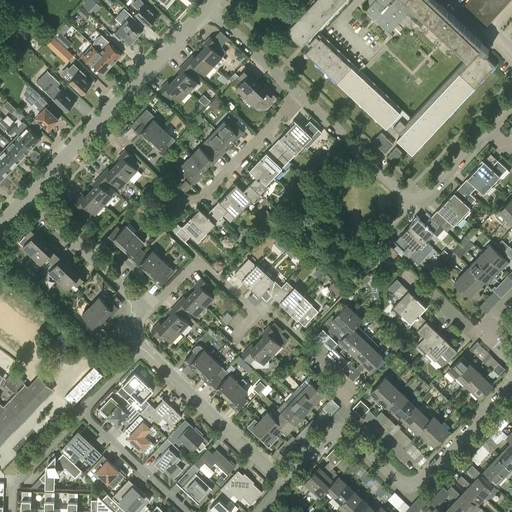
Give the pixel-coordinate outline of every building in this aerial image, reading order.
[(92,6),(96,2),(94,0),(89,0),(84,5),(88,10),(91,12),(94,9),(92,6)] [(141,0),(136,0),(132,4),(140,11),(136,15),(148,26),(157,15),(146,4),(141,0)] [(315,0),(286,31),(301,46),(305,41),(304,40),(306,38),(306,39),(310,35),(311,35),(314,31),(315,31),(314,30),(315,28),(316,28),(320,24),(321,25),(325,21),(323,19),(325,17),(326,18),(330,14),(330,15),(334,10),(333,9),(335,7),(335,8),(339,3),(340,4),(343,0),(315,0)] [(367,9),(366,9),(374,17),(376,15),(378,17),(377,19),(390,32),(408,13),(411,16),(412,27),(422,27),(422,16),(424,14),(441,30),(443,28),(457,41),(459,43),(457,45),(469,56),(478,46),(481,50),(486,54),(490,50),(483,44),(439,3),(441,2),(446,1),(445,0),(469,0),(463,7),(485,28),(510,0),(369,0),(369,6),(367,9)] [(85,19),(90,14),(81,6),(76,11),(85,19)] [(131,15),(122,24),(137,38),(141,33),(140,32),(144,29),(136,22),(137,21),(131,15)] [(66,24),(54,36),(67,48),(72,43),(65,36),(63,35),(70,28),(66,24)] [(132,42),(137,38),(122,24),(114,34),(119,39),(120,38),(128,45),(131,42),(132,42)] [(304,40),(305,41),(306,42),(308,44),(310,46),(313,43),(311,41),(317,34),(316,32),(314,31),(311,35),(310,35),(306,39),(306,38),(304,40)] [(93,43),(101,50),(100,52),(112,63),(121,54),(109,42),(101,34),(97,37),(93,43)] [(306,52),(337,81),(352,65),(348,62),(347,63),(345,61),(346,61),(342,57),(342,56),(338,52),(337,53),(335,51),(331,47),(332,46),(328,42),(326,43),(324,42),(325,41),(321,37),(322,36),(321,36),(320,36),(317,34),(311,41),(313,43),(310,46),(306,52)] [(65,62),(73,54),(53,36),(46,43),(65,62)] [(208,44),(200,52),(214,66),(218,69),(226,60),(222,56),(226,52),(221,47),(210,37),(206,41),(208,44)] [(103,73),(112,63),(100,52),(92,44),(81,56),(91,65),(93,63),(103,73)] [(469,56),(456,70),(475,87),(495,65),(480,51),(481,50),(478,46),(469,56)] [(205,74),(214,66),(200,52),(192,61),(189,59),(185,63),(196,73),(200,69),(205,74)] [(192,77),(196,73),(185,63),(181,67),(183,70),(175,78),(189,91),(197,83),(192,77)] [(69,81),(82,93),(83,93),(84,94),(89,89),(88,87),(91,84),(83,76),(85,75),(73,64),(68,70),(74,76),(69,81)] [(412,154),(475,87),(456,70),(412,117),(410,119),(402,111),(399,113),(394,107),(395,106),(390,101),(388,102),(382,97),(384,95),(374,86),(372,87),(366,82),(368,80),(363,76),(362,78),(356,72),(358,70),(352,65),(337,81),(386,127),(391,123),(393,126),(399,132),(399,131),(402,134),(397,139),(412,154)] [(252,72),(247,68),(232,84),(245,96),(258,83),(250,75),(252,72)] [(60,83),(53,76),(42,87),(66,111),(74,102),(62,90),(61,91),(57,86),(60,83)] [(180,100),(189,91),(175,78),(167,87),(165,85),(160,89),(171,99),(175,95),(180,100)] [(267,91),(258,83),(245,96),(258,109),(267,109),(277,99),(272,94),(274,93),(269,89),(267,91)] [(48,128),(58,118),(46,108),(49,105),(40,96),(34,90),(26,98),(32,104),(35,102),(39,106),(37,108),(41,112),(37,117),(48,128)] [(8,101),(3,105),(12,114),(17,109),(8,101)] [(142,133),(150,141),(163,127),(154,119),(155,117),(147,109),(137,120),(141,124),(134,131),(139,135),(142,133)] [(11,135),(15,131),(10,125),(0,115),(0,126),(5,131),(6,129),(11,135)] [(229,116),(224,121),(216,129),(230,143),(238,134),(240,136),(244,132),(234,122),(235,121),(229,116)] [(19,134),(32,147),(40,138),(27,125),(23,121),(21,124),(18,121),(16,123),(14,121),(10,125),(15,131),(19,134)] [(297,121),(288,130),(304,145),(319,130),(310,121),(304,128),(297,121)] [(163,127),(150,141),(158,149),(156,151),(161,156),(176,140),(172,136),(163,127)] [(216,129),(207,139),(203,143),(209,148),(220,158),(224,154),(221,151),(230,143),(216,129)] [(304,145),(288,130),(273,146),(282,154),(288,147),(295,154),(304,145)] [(381,132),(373,141),(386,152),(394,144),(381,132)] [(10,143),(23,156),(32,147),(19,134),(10,143)] [(2,152),(15,165),(23,156),(10,143),(6,148),(0,142),(0,149),(2,152)] [(203,143),(199,147),(191,156),(205,169),(213,160),(215,163),(220,158),(209,148),(203,143)] [(282,154),(273,146),(258,162),(274,176),(282,168),(275,161),(282,154)] [(394,161),(401,153),(395,148),(388,155),(394,161)] [(123,157),(115,166),(129,179),(140,166),(140,164),(125,150),(121,155),(123,157)] [(0,153),(0,167),(6,173),(15,165),(2,152),(0,153)] [(321,161),(325,157),(320,152),(316,156),(321,161)] [(196,177),(205,169),(191,156),(183,164),(182,164),(178,168),(195,184),(199,180),(196,177)] [(484,161),(476,170),(492,185),(507,169),(498,161),(491,168),(484,161)] [(277,179),(274,176),(258,162),(250,170),(251,171),(247,175),(253,181),(250,184),(259,192),(262,195),(269,187),(266,185),(269,182),(272,185),(277,179)] [(120,188),(129,179),(115,166),(107,174),(105,172),(100,176),(111,186),(115,183),(120,188)] [(492,185),(476,170),(461,185),(476,199),(470,193),(476,187),(479,190),(477,193),(480,196),(483,193),(483,194),(492,185)] [(107,190),(111,186),(100,176),(96,181),(98,183),(90,191),(104,204),(113,195),(107,190)] [(187,181),(181,186),(186,191),(191,185),(187,181)] [(228,193),(244,208),(259,192),(250,184),(243,191),(236,184),(228,193)] [(476,199),(461,185),(446,201),(462,216),(471,207),(469,206),(476,199)] [(286,198),(290,193),(285,188),(281,193),(286,198)] [(95,213),(104,204),(90,191),(82,200),(80,198),(76,202),(86,212),(90,208),(95,213)] [(244,208),(228,193),(213,208),(222,217),(224,215),(231,222),(235,217),(244,208)] [(506,198),(501,194),(497,199),(502,203),(506,198)] [(499,211),(507,219),(511,213),(511,198),(499,211)] [(467,221),(462,216),(446,201),(431,217),(440,225),(440,226),(447,232),(453,225),(454,225),(456,223),(461,227),(467,221)] [(191,217),(207,232),(222,217),(213,208),(206,215),(199,209),(191,217)] [(254,217),(261,224),(268,218),(271,215),(271,214),(266,210),(263,213),(258,213),(254,217)] [(199,241),(207,232),(191,217),(176,233),(185,242),(192,235),(199,241)] [(418,217),(409,226),(425,241),(440,226),(440,225),(431,217),(425,224),(418,217)] [(114,239),(122,247),(136,233),(127,225),(122,230),(118,226),(107,237),(112,241),(114,239)] [(45,241),(36,233),(39,230),(35,226),(19,242),(33,254),(45,241)] [(425,241),(409,226),(394,242),(409,256),(414,261),(429,245),(425,241)] [(238,232),(246,240),(252,233),(248,229),(242,228),(238,232)] [(129,258),(134,262),(144,251),(139,247),(145,242),(136,233),(122,247),(131,256),(129,258)] [(474,243),(469,238),(462,245),(467,250),(474,243)] [(511,257),(511,256),(511,247),(500,240),(496,246),(511,257)] [(53,249),(45,241),(33,254),(41,263),(47,258),(50,261),(61,251),(56,247),(53,249)] [(279,249),(283,253),(287,248),(283,244),(279,249)] [(491,245),(484,252),(499,267),(501,269),(508,262),(491,245)] [(393,258),(398,253),(390,246),(386,251),(393,258)] [(296,252),(289,248),(285,252),(291,257),(296,252)] [(140,264),(149,272),(162,258),(153,250),(148,255),(144,251),(134,262),(138,266),(140,264)] [(444,250),(440,254),(446,259),(450,255),(444,250)] [(65,255),(61,251),(50,261),(55,265),(49,271),(58,279),(71,266),(62,258),(65,255)] [(499,267),(484,252),(476,260),(494,277),(496,279),(499,276),(497,274),(498,273),(501,269),(499,267)] [(175,271),(162,258),(149,272),(157,281),(155,283),(160,287),(175,271)] [(235,273),(251,288),(266,272),(257,263),(256,265),(249,258),(235,273)] [(494,277),(476,260),(469,267),(484,282),(487,285),(491,281),(494,277)] [(80,274),(71,266),(58,279),(67,288),(73,283),(76,286),(87,276),(82,272),(80,274)] [(484,282),(469,267),(462,275),(480,292),(483,288),(481,286),(484,282)] [(323,274),(324,273),(320,269),(315,274),(319,278),(323,274)] [(429,276),(424,271),(420,276),(425,280),(429,276)] [(273,296),(281,287),(266,272),(251,288),(260,296),(266,289),(273,296)] [(368,275),(363,280),(370,287),(370,294),(372,294),(377,299),(379,297),(378,284),(368,275)] [(476,296),(480,292),(462,275),(454,282),(469,297),(473,293),(476,296)] [(200,285),(192,293),(205,306),(214,297),(208,291),(212,287),(202,278),(197,282),(200,285)] [(287,281),(281,287),(273,296),(289,311),(304,295),(295,286),(294,288),(287,281)] [(333,282),(328,287),(338,296),(343,291),(333,282)] [(393,306),(402,315),(417,299),(401,284),(388,298),(391,301),(396,296),(400,299),(393,306)] [(504,295),(494,286),(491,289),(501,298),(504,295)] [(181,299),(177,304),(187,314),(191,310),(197,315),(205,306),(192,293),(184,302),(181,299)] [(313,304),(304,295),(289,311),(304,325),(318,311),(311,305),(313,304)] [(100,296),(91,305),(104,318),(113,310),(115,312),(119,308),(109,297),(105,302),(100,296)] [(417,299),(402,315),(417,330),(426,321),(420,315),(426,308),(417,299)] [(330,307),(326,303),(322,308),(326,312),(330,307)] [(487,313),(490,310),(482,303),(479,306),(487,313)] [(175,311),(167,319),(180,332),(189,323),(183,318),(187,314),(177,304),(173,308),(175,311)] [(333,333),(335,332),(354,312),(346,304),(334,317),(332,315),(326,321),(332,327),(330,329),(333,333)] [(96,326),(104,318),(91,305),(82,314),(88,319),(84,323),(94,334),(99,329),(96,326)] [(227,311),(220,317),(225,323),(232,317),(227,311)] [(354,312),(335,332),(342,339),(347,334),(353,328),(357,324),(362,319),(354,312)] [(172,341),(180,332),(167,319),(159,327),(156,325),(152,330),(162,340),(166,336),(172,341)] [(426,352),(442,335),(426,321),(417,330),(412,335),(419,342),(417,343),(426,352)] [(360,335),(364,331),(357,324),(353,328),(347,334),(342,339),(340,340),(348,348),(360,335)] [(267,333),(259,341),(273,354),(282,345),(284,345),(287,342),(287,340),(281,334),(279,336),(269,326),(265,330),(267,333)] [(371,338),(364,331),(360,335),(348,348),(355,355),(371,338)] [(458,351),(442,335),(426,352),(442,367),(458,351)] [(333,348),(338,343),(330,336),(323,343),(330,351),(331,351),(333,348)] [(371,338),(355,355),(362,362),(375,349),(379,345),(371,338)] [(273,354),(259,341),(254,346),(252,343),(241,355),(254,367),(268,368),(269,358),(273,354)] [(480,344),(477,341),(469,349),(472,352),(480,344)] [(193,349),(195,351),(185,361),(189,365),(191,363),(200,371),(213,358),(208,353),(208,345),(201,346),(201,345),(197,345),(193,349)] [(334,362),(341,355),(333,348),(331,351),(330,351),(326,355),(334,362)] [(362,362),(355,369),(349,376),(353,380),(360,373),(359,373),(366,365),(370,369),(383,357),(375,349),(362,362)] [(482,361),(485,363),(492,356),(489,353),(482,361)] [(341,355),(334,362),(341,369),(343,368),(348,362),(341,355)] [(454,380),(458,376),(470,363),(462,356),(450,369),(447,372),(454,380)] [(210,386),(226,370),(213,358),(200,371),(208,380),(206,382),(210,386)] [(355,369),(348,362),(343,368),(341,369),(349,376),(355,369)] [(248,373),(252,368),(247,363),(243,368),(248,373)] [(470,363),(458,376),(465,383),(477,371),(470,363)] [(414,365),(410,369),(415,373),(418,369),(414,365)] [(74,405),(101,377),(103,375),(102,374),(99,371),(94,366),(65,396),(74,405)] [(493,369),(485,377),(472,390),(480,398),(492,385),(488,381),(492,376),(493,378),(497,373),(493,369)] [(243,378),(238,382),(226,370),(210,386),(215,390),(217,388),(226,397),(244,378),(243,378)] [(477,371),(465,383),(472,390),(485,377),(477,371)] [(0,443),(53,389),(39,376),(29,387),(26,384),(18,392),(17,390),(25,382),(14,372),(4,382),(16,394),(4,406),(0,403),(0,397),(0,396),(0,381),(3,377),(0,374),(0,443)] [(140,412),(150,403),(145,399),(154,389),(135,372),(123,385),(131,393),(138,385),(142,389),(133,399),(130,396),(127,399),(130,402),(129,402),(140,412)] [(372,399),(375,402),(393,384),(385,377),(371,392),(375,396),(372,399)] [(247,382),(244,378),(226,397),(234,405),(232,407),(236,411),(246,401),(242,397),(248,391),(243,387),(247,382)] [(307,379),(300,386),(316,402),(323,394),(310,382),(307,379)] [(388,404),(400,391),(393,384),(375,402),(379,405),(382,403),(386,407),(388,405),(388,404)] [(292,394),(309,409),(316,402),(300,386),(292,394)] [(395,411),(408,398),(400,391),(388,404),(388,405),(395,411)] [(285,401),(302,417),(309,409),(292,394),(285,401)] [(130,423),(140,412),(129,402),(124,407),(111,396),(99,409),(101,411),(100,412),(105,417),(106,416),(117,426),(125,418),(130,423)] [(322,407),(326,411),(335,401),(331,398),(322,407)] [(402,418),(415,405),(408,398),(395,411),(402,418)] [(155,408),(150,403),(140,412),(151,422),(154,419),(158,423),(163,418),(172,426),(182,416),(164,399),(155,408)] [(361,399),(356,403),(366,412),(368,409),(370,407),(361,399)] [(279,408),(295,424),(302,417),(285,401),(279,408)] [(339,405),(335,401),(326,411),(330,415),(339,405)] [(362,416),(366,412),(356,403),(352,407),(362,416)] [(410,426),(422,413),(415,405),(402,418),(410,426)] [(279,408),(272,415),(283,427),(287,431),(295,424),(279,408)] [(368,409),(366,412),(362,416),(369,423),(375,418),(378,421),(384,414),(381,411),(376,416),(368,409)] [(268,412),(261,419),(278,437),(282,433),(279,431),(283,427),(272,415),(272,416),(268,412)] [(429,420),(422,413),(410,426),(418,433),(419,432),(433,416),(429,420)] [(151,426),(140,415),(123,432),(146,453),(151,447),(152,447),(152,446),(152,445),(152,444),(152,443),(152,442),(151,442),(144,434),(151,426)] [(501,415),(494,423),(498,427),(499,428),(501,430),(508,422),(501,415)] [(419,438),(423,441),(441,423),(433,416),(419,432),(422,435),(419,438)] [(261,419),(253,427),(250,430),(260,440),(263,437),(271,444),(278,437),(261,419)] [(311,419),(309,422),(315,428),(317,425),(311,419)] [(312,431),(315,428),(309,422),(306,425),(312,431)] [(387,429),(389,432),(396,425),(393,422),(393,423),(387,429)] [(448,431),(441,423),(423,441),(427,445),(429,442),(434,446),(448,431)] [(178,426),(167,438),(173,444),(175,441),(179,445),(183,442),(192,450),(195,447),(200,451),(209,442),(202,435),(203,434),(195,427),(194,428),(190,424),(184,431),(178,426)] [(399,427),(397,424),(396,425),(389,432),(392,435),(399,428),(399,427)] [(499,428),(495,431),(504,440),(507,436),(501,430),(499,428)] [(60,450),(63,453),(71,460),(75,462),(82,455),(92,464),(102,454),(101,453),(100,454),(93,448),(95,447),(78,431),(60,450)] [(304,442),(297,435),(295,438),(299,442),(302,444),(304,442)] [(498,443),(491,436),(485,442),(492,449),(493,451),(499,444),(498,443)] [(403,448),(404,448),(411,440),(409,437),(408,438),(408,437),(402,443),(402,444),(404,447),(403,448)] [(414,437),(411,440),(404,448),(403,448),(406,452),(417,440),(414,437)] [(158,448),(163,453),(154,462),(154,463),(155,462),(173,479),(183,468),(182,469),(176,463),(180,459),(181,459),(176,454),(180,450),(167,438),(158,448)] [(277,449),(281,453),(290,444),(286,440),(277,449)] [(492,449),(485,442),(481,446),(489,453),(492,449)] [(294,448),(290,444),(281,453),(285,457),(294,448)] [(334,447),(330,451),(339,460),(343,456),(334,447)] [(511,467),(511,454),(506,448),(498,456),(511,468),(511,467)] [(235,464),(231,460),(230,461),(217,449),(212,453),(207,449),(194,463),(199,468),(205,462),(210,468),(215,462),(227,474),(235,466),(234,465),(235,464)] [(329,471),(332,468),(339,460),(330,451),(326,456),(330,460),(326,464),(328,465),(322,471),(318,467),(304,482),(312,489),(329,471)] [(415,460),(418,462),(421,464),(426,458),(424,456),(424,455),(421,452),(421,453),(420,452),(415,459),(415,460)] [(54,479),(65,468),(75,477),(82,470),(71,460),(63,453),(40,478),(30,488),(37,488),(43,481),(45,483),(45,487),(55,488),(54,479)] [(481,461),(473,454),(470,457),(478,465),(481,462),(481,461)] [(511,468),(498,456),(491,463),(504,475),(511,468)] [(100,480),(103,477),(108,482),(111,479),(117,484),(124,476),(126,477),(126,476),(108,459),(102,465),(97,461),(87,472),(92,477),(94,475),(100,480)] [(348,467),(351,470),(358,463),(355,459),(348,467)] [(176,482),(199,503),(213,489),(196,473),(200,469),(194,463),(186,471),(191,476),(183,485),(178,481),(176,482)] [(497,483),(504,475),(491,463),(484,471),(497,483)] [(471,484),(471,485),(483,497),(487,500),(489,499),(491,498),(492,497),(493,496),(495,494),(496,493),(497,491),(497,490),(493,486),(491,489),(478,477),(481,474),(471,465),(466,470),(476,479),(471,484)] [(339,475),(335,472),(332,468),(329,471),(312,489),(319,497),(326,489),(333,481),(338,476),(339,475)] [(254,482),(244,473),(243,475),(238,470),(221,488),(230,497),(234,494),(240,500),(243,497),(251,504),(262,492),(253,483),(254,482)] [(360,478),(363,481),(370,473),(367,471),(360,478)] [(373,476),(370,473),(363,481),(366,484),(373,476)] [(464,492),(476,504),(483,497),(471,485),(471,484),(461,474),(457,479),(462,484),(464,483),(468,487),(464,492)] [(216,481),(220,486),(226,480),(221,476),(216,481)] [(333,496),(346,483),(338,476),(333,481),(326,489),(333,496)] [(127,481),(112,496),(119,502),(121,499),(134,511),(137,511),(141,509),(150,499),(141,490),(139,492),(127,481)] [(341,503),(353,490),(346,483),(333,496),(329,501),(337,508),(341,503)] [(375,493),(378,495),(385,487),(382,485),(375,493)] [(476,504),(464,492),(460,496),(459,493),(451,485),(447,490),(443,486),(457,499),(469,511),(476,511),(480,508),(476,504)] [(388,490),(385,487),(378,495),(380,498),(388,490)] [(348,511),(361,498),(353,490),(341,503),(341,504),(337,508),(341,511),(346,511),(348,511)] [(30,511),(31,500),(27,500),(27,491),(22,491),(21,511),(30,511)] [(436,494),(443,501),(446,497),(439,491),(436,494)] [(44,511),(53,511),(54,500),(50,500),(50,492),(45,492),(45,500),(46,500),(45,500),(44,511)] [(394,492),(388,499),(391,502),(397,495),(394,492)] [(67,511),(77,511),(78,502),(73,501),(74,493),(68,493),(68,501),(69,501),(68,501),(67,511)] [(113,511),(114,511),(126,511),(107,494),(101,500),(102,501),(98,501),(98,500),(91,500),(90,511),(113,511)] [(428,506),(431,503),(428,500),(422,494),(419,497),(428,506)] [(434,497),(440,503),(443,501),(436,494),(434,497)] [(234,511),(238,508),(230,500),(226,505),(219,498),(210,508),(213,511),(234,511)] [(349,511),(361,511),(368,505),(361,498),(348,511),(349,511)] [(454,511),(469,511),(457,499),(449,507),(454,511)]
